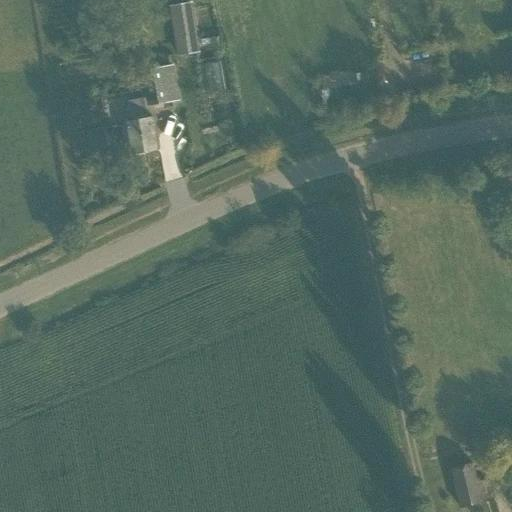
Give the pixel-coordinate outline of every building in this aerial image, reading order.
[(190,5),(173,8),(180,55),(198,52),(190,5)] [(223,60),(205,62),(209,91),(227,88),(223,60)] [(171,69),(142,74),(147,105),(177,100),(171,69)] [(144,99),(128,102),(131,117),(133,116),(133,122),(125,123),(130,154),(159,149),(153,118),(147,119),(144,99)] [(490,479),(477,482),(473,464),(451,470),(460,507),(495,499),(490,479)]
